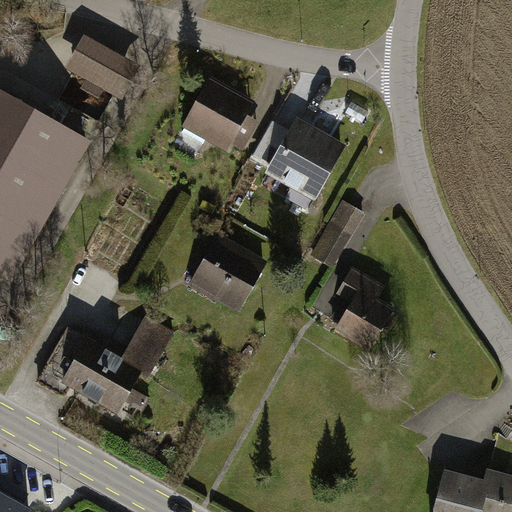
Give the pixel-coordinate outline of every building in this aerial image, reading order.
[(140,69),(87,39),(69,70),(122,100),(140,69)] [(213,81),(186,128),(227,151),(232,144),(243,150),(258,124),(245,117),(253,104),(213,81)] [(0,99),(0,276),(11,283),(88,150),(0,99)] [(300,123),(270,176),(315,201),(345,149),(300,123)] [(344,202),(312,255),(333,267),(364,214),(344,202)] [(220,233),(190,284),(238,312),(268,261),(220,233)] [(357,304),(339,332),(370,351),(394,312),(377,301),(384,289),(356,273),(343,295),(357,304)] [(87,336),(60,382),(116,414),(141,372),(148,377),(174,332),(146,316),(123,356),(87,336)] [(446,468),(433,511),(511,511),(511,474),(488,468),(485,478),(446,468)] [(0,511),(26,511),(28,511),(0,494),(0,511)]
